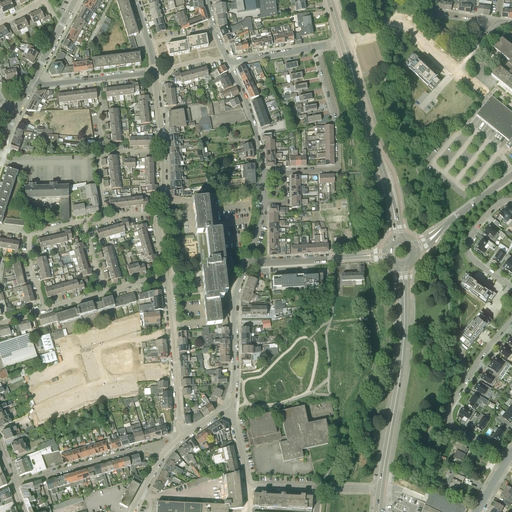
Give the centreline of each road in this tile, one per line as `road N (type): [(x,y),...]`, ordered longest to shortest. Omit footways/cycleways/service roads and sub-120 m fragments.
road 1 (residential): [(342,41),(381,32),(399,18),(458,71),(493,27)]
road 2 (tertiary): [(380,487),(403,294)]
road 3 (residential): [(509,458),(454,428),(448,413),(511,318)]
road 4 (residential): [(285,171),(338,169),(338,127),(318,46)]
road 5 (tertiary): [(393,211),(342,41)]
road 6 (residential): [(184,435),(167,277)]
road 7 (residential): [(12,484),(160,450)]
road 8 (residential): [(229,410),(236,298),(248,264)]
road 9 (residential): [(511,289),(466,252),(484,214),(511,202)]
